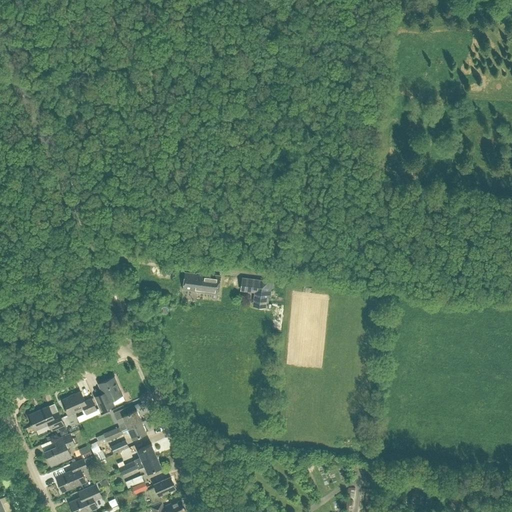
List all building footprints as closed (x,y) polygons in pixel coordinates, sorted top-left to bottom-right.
[(185,272),(183,289),(197,291),(197,292),(218,294),(220,275),(197,272),(197,273),(185,272)] [(242,277),(241,289),(255,291),(253,305),(265,307),(269,281),(242,277)] [(114,376),(98,383),(103,393),(95,396),(101,410),(114,405),(112,399),(122,394),(114,376)] [(79,421),(93,415),(98,412),(91,398),(85,401),(80,391),(62,400),(68,414),(84,407),(86,412),(77,416),(79,421)] [(49,405),(28,415),(34,429),(49,423),(52,430),(64,424),(58,411),(52,414),(49,405)] [(117,419),(123,417),(126,423),(112,430),(115,437),(123,433),(121,430),(141,421),(136,409),(130,412),(128,406),(114,412),(117,419)] [(146,432),(141,421),(121,430),(123,433),(129,430),(133,438),(146,432)] [(104,433),(105,437),(107,440),(115,437),(112,430),(104,433)] [(45,450),(51,465),(71,456),(67,447),(75,444),(70,433),(54,440),(56,445),(45,450)] [(114,453),(118,451),(129,446),(126,439),(111,445),(114,453)] [(97,441),(90,444),(97,461),(106,457),(102,449),(98,450),(96,446),(99,445),(97,441)] [(120,471),(156,455),(151,443),(137,449),(140,456),(134,459),(134,460),(118,467),(120,471)] [(83,458),(91,453),(85,444),(78,449),(83,458)] [(161,466),(156,455),(120,471),(121,474),(137,467),(138,468),(144,465),(147,472),(161,466)] [(56,476),(62,491),(86,481),(81,470),(87,467),(84,459),(71,464),(73,469),(56,476)] [(132,486),(144,481),(141,474),(125,481),(128,487),(132,486)] [(161,500),(159,495),(175,488),(170,476),(154,483),(155,486),(146,490),(152,504),(161,500)] [(145,480),(144,481),(132,486),(135,493),(148,487),(145,480)] [(86,494),(69,501),(73,511),(84,511),(97,506),(94,499),(101,496),(96,483),(83,489),(86,494)] [(184,511),(186,511),(181,499),(172,504),(171,502),(164,506),(162,502),(151,506),(153,511),(184,511)]
